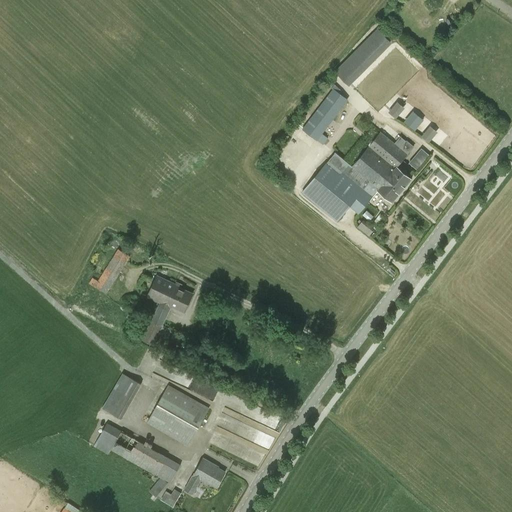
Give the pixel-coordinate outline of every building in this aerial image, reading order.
[(352,80),(390,41),(377,28),(339,66),(352,80)] [(331,84),(327,89),(330,91),(302,128),(317,140),(348,100),(335,90),(336,88),(331,84)] [(397,118),(405,107),(398,101),(389,112),(397,118)] [(414,110),(405,121),(415,130),(425,119),(414,110)] [(430,142),(438,131),(431,125),(422,136),(430,142)] [(329,160),(301,193),(337,223),(349,207),(358,214),(373,197),(372,196),(378,190),(392,202),(412,178),(397,166),(408,154),(414,146),(407,140),(400,148),(380,131),(352,166),(349,163),(335,152),(329,160)] [(422,162),(429,154),(422,148),(415,156),(422,162)] [(361,221),(358,226),(370,235),(373,230),(361,221)] [(106,294),(127,262),(115,254),(94,286),(106,294)] [(147,296),(159,301),(142,339),(154,346),(171,307),(184,313),(193,293),(156,276),(147,296)] [(123,418),(142,383),(122,372),(103,407),(123,418)] [(212,399),(218,387),(190,375),(184,387),(212,399)] [(147,423),(188,446),(209,408),(168,384),(147,423)] [(111,449),(159,478),(149,491),(156,497),(167,482),(170,484),(181,464),(107,422),(94,446),(108,454),(111,449)] [(185,489),(193,494),(201,480),(216,488),(225,471),(216,466),(217,465),(203,457),(185,489)] [(173,507),(181,492),(174,488),(171,494),(166,490),(161,500),(173,507)]
